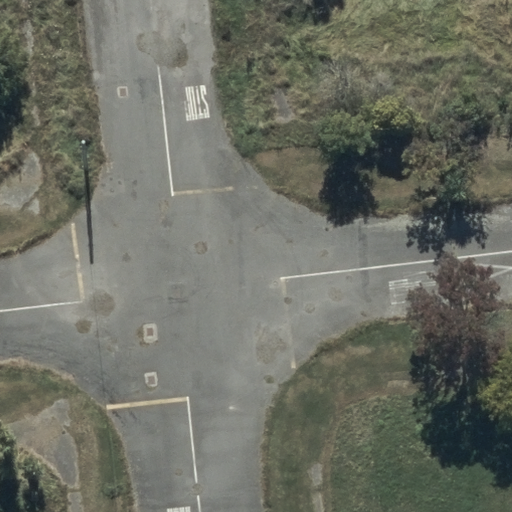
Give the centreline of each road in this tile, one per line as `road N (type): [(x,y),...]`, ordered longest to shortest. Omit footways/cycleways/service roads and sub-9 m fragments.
road 1 (track): [(0,309),(511,254)]
road 2 (track): [(202,511),(148,0)]
